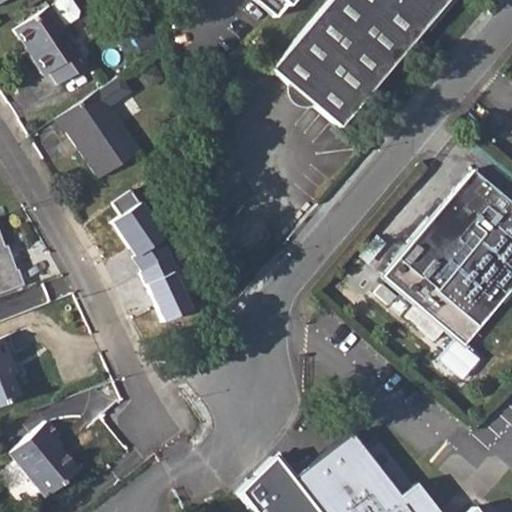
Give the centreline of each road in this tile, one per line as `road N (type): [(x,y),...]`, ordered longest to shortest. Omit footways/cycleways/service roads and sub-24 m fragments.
road 1 (unclassified): [(207,464),(233,442),(259,319),(511,19)]
road 2 (residential): [(152,424),(64,235),(0,131)]
